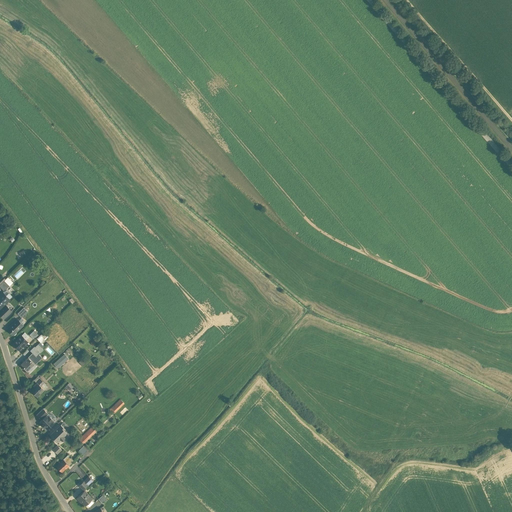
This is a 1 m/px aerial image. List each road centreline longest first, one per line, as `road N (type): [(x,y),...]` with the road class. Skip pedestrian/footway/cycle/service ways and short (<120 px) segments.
road 1 (unclassified): [(511,168),(368,0)]
road 2 (unclassified): [(0,336),(38,464),(72,511)]
road 3 (track): [(511,120),(405,0)]
